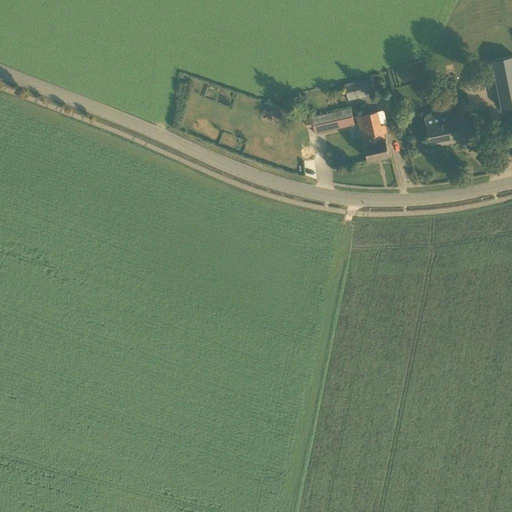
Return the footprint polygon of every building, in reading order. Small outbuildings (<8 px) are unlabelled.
[(511,55),(492,60),(502,109),(511,106),(511,55)] [(348,100),(375,93),(372,78),(344,84),(348,100)] [(315,133),(354,124),(350,108),(312,117),(315,133)] [(375,141),(372,127),(376,126),(375,123),(378,122),(376,112),(361,115),(368,143),(364,144),(368,160),(381,157),(378,146),(377,146),(376,144),(378,143),(377,141),(375,141)] [(463,117),(447,120),(426,124),(430,144),(446,141),(447,143),(459,141),(457,131),(465,129),(463,117)] [(379,123),(378,122),(375,123),(376,126),(372,127),(375,141),(377,141),(378,143),(376,144),(377,146),(378,146),(381,157),(390,155),(389,150),(387,151),(385,144),(389,143),(387,136),(383,137),(380,123),(379,123)] [(312,159),(312,152),(319,151),(318,139),(300,140),(300,160),(312,159)]
